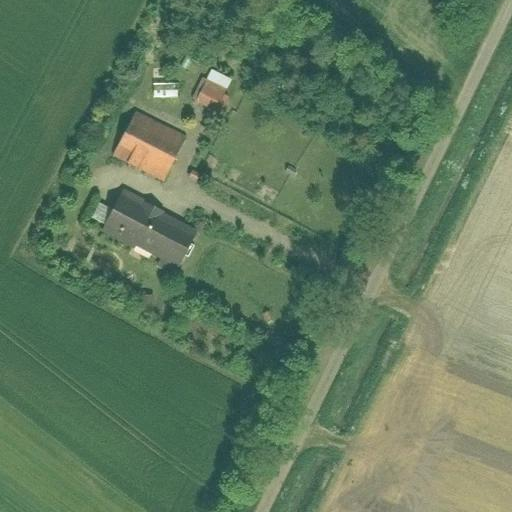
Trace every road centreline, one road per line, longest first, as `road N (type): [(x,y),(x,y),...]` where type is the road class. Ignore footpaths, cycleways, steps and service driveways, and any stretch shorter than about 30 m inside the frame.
road 1 (unclassified): [(268,511),(511,12)]
road 2 (unknown): [(383,275),(161,184)]
